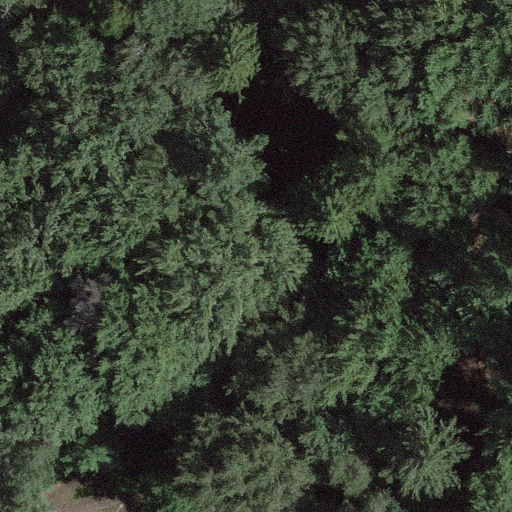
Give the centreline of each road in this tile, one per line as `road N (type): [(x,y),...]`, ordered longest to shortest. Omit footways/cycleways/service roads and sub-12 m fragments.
road 1 (track): [(49,511),(351,163),(511,50)]
road 2 (track): [(102,511),(429,421),(511,417)]
